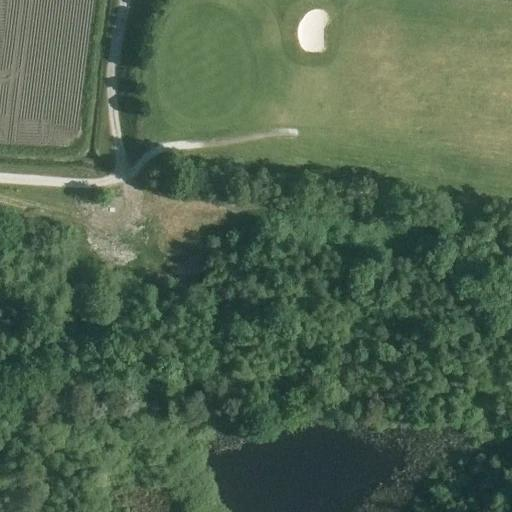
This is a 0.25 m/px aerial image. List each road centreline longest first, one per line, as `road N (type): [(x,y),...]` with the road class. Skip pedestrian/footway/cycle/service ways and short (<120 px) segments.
road 1 (track): [(122,0),(111,104),(131,208),(105,224),(83,225),(40,205),(0,199)]
road 2 (track): [(124,167),(161,148),(218,148),(289,133)]
road 3 (track): [(130,177),(110,185),(0,180)]
